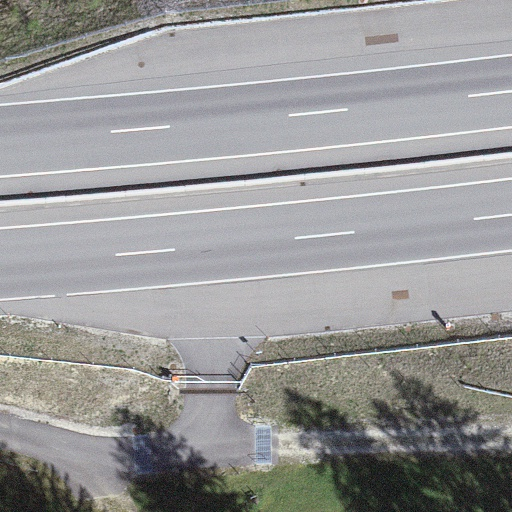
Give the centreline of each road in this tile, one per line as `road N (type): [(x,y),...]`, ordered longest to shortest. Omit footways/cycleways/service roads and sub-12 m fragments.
road 1 (motorway): [(511,89),(0,139)]
road 2 (motorway): [(0,260),(511,213)]
road 3 (track): [(511,439),(203,453)]
